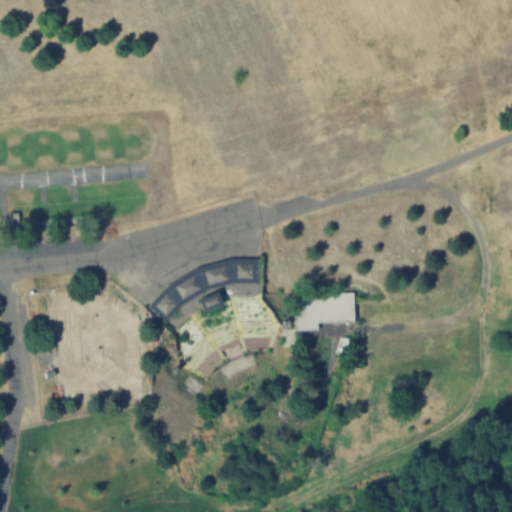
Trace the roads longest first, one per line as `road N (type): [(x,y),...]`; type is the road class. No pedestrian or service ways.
road 1 (residential): [(0,265),(253,216)]
road 2 (residential): [(0,486),(11,411),(10,321),(0,281)]
